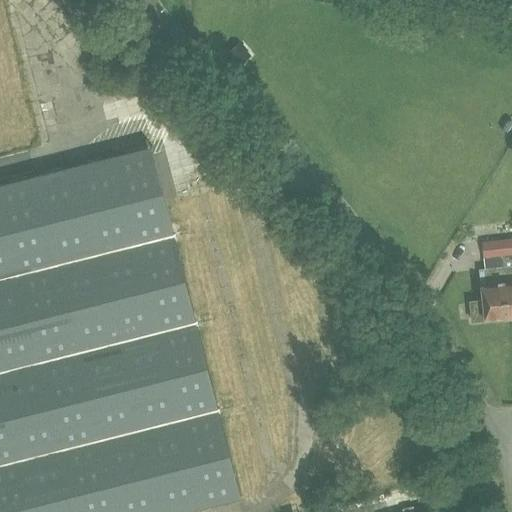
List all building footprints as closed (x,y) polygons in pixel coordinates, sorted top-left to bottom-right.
[(230,27),(220,36),(231,48),(241,38),(230,27)] [(124,76),(136,63),(126,53),(113,66),(124,76)] [(173,234),(0,277),(0,511),(175,511),(239,496),(173,234)] [(500,319),(511,318),(508,298),(511,298),(505,255),(484,257),(487,284),(482,284),(484,301),(470,303),(472,322),(500,319)] [(473,507),(471,499),(461,501),(463,509),(473,507)]
